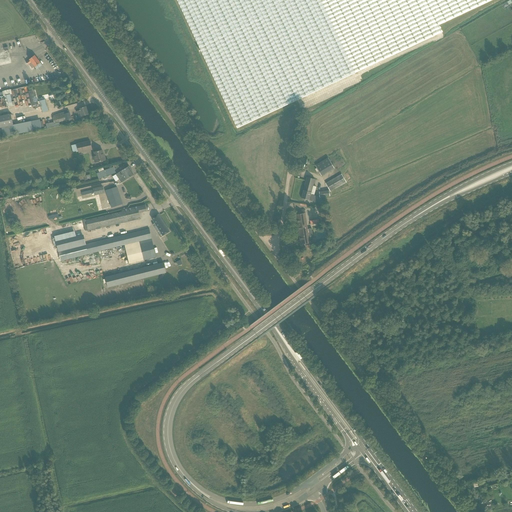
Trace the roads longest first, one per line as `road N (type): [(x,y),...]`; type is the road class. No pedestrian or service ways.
road 1 (unclassified): [(464,511),(81,0)]
road 2 (secondary): [(286,342),(31,0)]
road 3 (secondary): [(183,476),(167,436),(181,392),(428,208)]
road 4 (secondary): [(309,480),(271,500),(238,503),(183,476)]
road 5 (secondary): [(286,342),(355,444)]
road 6 (secondary): [(360,440),(286,342)]
